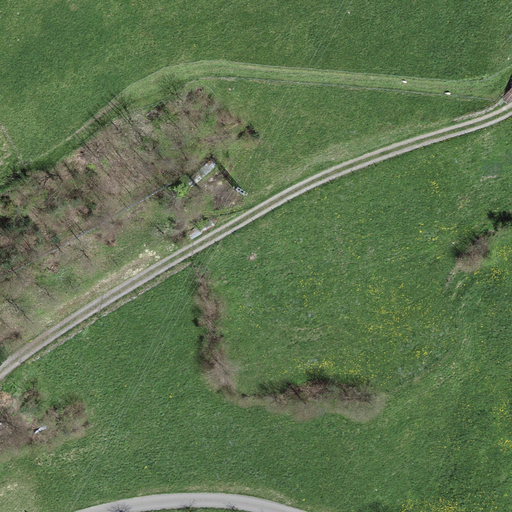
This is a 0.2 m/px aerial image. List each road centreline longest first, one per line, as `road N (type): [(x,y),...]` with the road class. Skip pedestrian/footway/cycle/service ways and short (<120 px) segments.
road 1 (track): [(511,111),(201,240),(64,324),(0,380)]
road 2 (residential): [(111,511),(138,502),(294,511)]
